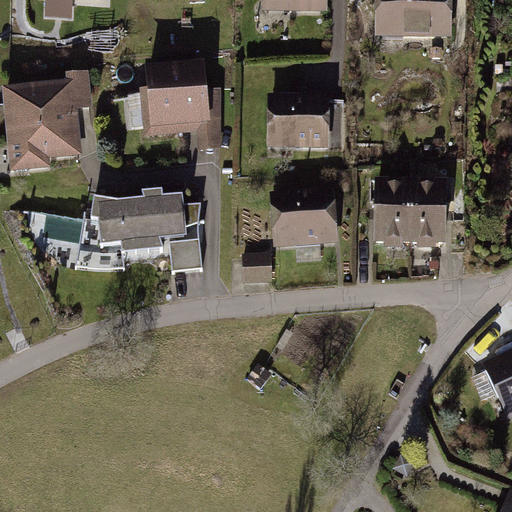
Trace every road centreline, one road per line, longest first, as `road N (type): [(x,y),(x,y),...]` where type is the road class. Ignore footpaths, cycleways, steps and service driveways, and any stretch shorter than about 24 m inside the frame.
road 1 (residential): [(0,376),(108,329),(213,309),(447,290),(474,314)]
road 2 (residential): [(342,511),(474,314)]
